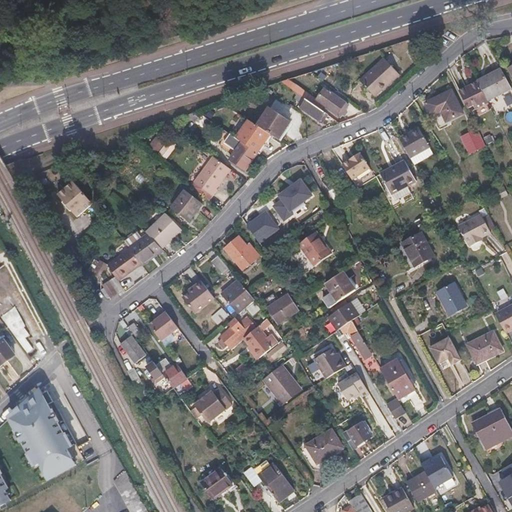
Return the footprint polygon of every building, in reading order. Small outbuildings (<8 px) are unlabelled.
[(385,83),(386,84),(398,73),(383,57),(358,80),(372,95),(385,83)] [(477,82),(477,83),(486,99),(488,102),(511,90),(501,70),(477,82)] [(467,108),(486,99),(477,83),(460,92),(467,108)] [(298,94),(316,106),(319,102),(296,86),(293,90),(298,94)] [(425,104),(431,117),(441,113),(445,123),(463,114),(452,91),(425,104)] [(333,93),(324,106),(340,117),(349,105),(333,93)] [(322,123),(328,115),(316,106),(298,94),(295,99),(304,105),(302,108),(322,123)] [(271,135),(279,140),(290,123),(269,109),(258,126),(271,135)] [(237,139),(258,153),(271,135),(258,126),(250,121),(237,139)] [(400,140),(410,159),(430,148),(420,129),(400,140)] [(468,155),(485,147),(477,130),(460,138),(468,155)] [(246,170),(258,153),(237,139),(228,133),(220,145),(234,155),(231,160),(246,170)] [(343,165),(352,180),(371,169),(361,154),(343,165)] [(231,169),(214,157),(195,183),(214,196),(218,190),(217,189),(231,169)] [(382,178),(392,195),(416,183),(406,163),(397,168),(398,170),(382,178)] [(284,221),(287,220),(286,219),(279,208),(299,194),(305,202),(312,196),(300,180),(278,196),(281,200),(273,206),(284,221)] [(93,204),(75,182),(59,195),(64,202),(63,203),(71,212),(72,211),(77,217),(93,204)] [(362,191),(366,198),(373,194),(368,186),(362,191)] [(172,208),(188,221),(203,204),(186,191),(172,208)] [(293,230),(299,226),(297,224),(310,214),(307,210),(310,208),(305,202),(299,194),(279,208),(286,219),(287,220),(291,227),(290,227),(293,230)] [(248,226),(259,243),(278,229),(266,212),(248,226)] [(489,231),(488,228),(482,216),(480,213),(457,225),(466,243),(468,242),(468,244),(478,239),(477,237),(481,235),(489,231)] [(487,213),(482,216),(488,228),(493,226),(487,213)] [(148,234),(162,249),(182,230),(166,214),(146,232),(148,234)] [(288,229),(290,227),(291,227),(287,220),(283,223),(288,229)] [(164,251),(162,249),(148,234),(143,238),(139,232),(125,242),(130,248),(142,265),(142,266),(164,251)] [(320,243),(323,241),(317,232),(314,234),(320,243)] [(320,243),(314,234),(299,244),(315,267),(332,255),(323,241),(320,243)] [(422,234),(402,243),(414,267),(434,257),(422,234)] [(257,258),(247,247),(240,238),(226,250),(243,270),(257,258)] [(247,247),(257,258),(260,255),(250,244),(247,247)] [(110,263),(121,279),(142,265),(130,248),(110,263)] [(223,273),(229,269),(219,257),(214,261),(223,273)] [(94,275),(101,278),(107,265),(100,262),(94,275)] [(108,265),(117,279),(118,281),(121,279),(110,263),(108,265)] [(330,308),(356,290),(344,272),(325,285),(331,294),(323,299),(330,308)] [(255,300),(250,293),(235,275),(226,282),(231,288),(224,295),(240,313),(254,301),(255,300)] [(118,293),(124,290),(118,281),(117,279),(111,282),(118,293)] [(109,280),(101,285),(109,298),(117,294),(109,280)] [(195,314),(216,299),(202,282),(195,287),(196,290),(191,293),(184,298),(195,314)] [(454,285),(437,294),(450,317),(467,308),(454,285)] [(269,308),(279,324),(299,311),(289,296),(269,308)] [(341,329),(351,321),(360,316),(352,304),(329,318),(337,331),(338,330),(341,329)] [(511,304),(494,314),(505,333),(511,329),(511,304)] [(0,317),(27,354),(33,350),(26,338),(29,335),(24,328),(25,326),(15,305),(0,317)] [(241,315),(245,319),(254,312),(251,307),(241,315)] [(230,314),(224,308),(213,318),(218,324),(230,314)] [(165,311),(160,315),(174,333),(179,329),(165,311)] [(162,342),(174,333),(160,315),(159,315),(161,318),(156,322),(151,326),(162,342)] [(229,323),(232,326),(235,330),(240,325),(234,318),(229,323)] [(231,350),(244,339),(256,329),(247,319),(240,325),(235,330),(221,341),(219,343),(224,349),(227,346),(231,350)] [(264,321),(256,329),(244,339),(258,359),(277,344),(270,335),(264,340),(258,332),(267,325),(264,321)] [(372,356),(351,321),(341,329),(345,335),(349,332),(366,359),(372,356)] [(129,327),(137,339),(142,335),(134,323),(129,327)] [(218,337),(221,341),(235,330),(232,326),(218,337)] [(345,335),(341,329),(338,330),(337,331),(334,333),(338,339),(345,335)] [(467,346),(476,366),(503,352),(494,332),(467,346)] [(132,336),(121,344),(135,364),(146,355),(132,336)] [(272,363),(290,347),(285,339),(284,338),(280,342),(279,343),(281,345),(267,357),(272,363)] [(453,367),(462,362),(450,339),(431,349),(439,366),(450,360),(453,367)] [(6,342),(0,345),(0,367),(2,370),(11,365),(18,358),(6,342)] [(329,378),(349,367),(344,359),(341,361),(338,355),(335,349),(318,359),(329,378)] [(166,358),(156,365),(162,372),(163,375),(174,389),(188,379),(178,364),(173,368),(166,358)] [(397,398),(399,400),(414,391),(397,361),(381,370),(397,398)] [(154,378),(162,372),(156,365),(154,362),(149,366),(148,370),(154,378)] [(277,391),(285,403),(302,391),(283,365),(264,379),(274,394),(277,391)] [(363,397),(370,394),(359,374),(340,385),(349,400),(355,396),(361,393),(362,396),(363,397)] [(375,384),(380,393),(386,389),(381,381),(375,384)] [(233,405),(221,389),(215,394),(213,392),(207,397),(207,396),(201,401),(195,406),(209,424),(233,405)] [(282,405),(285,403),(277,391),(274,394),(282,405)] [(56,417),(41,394),(9,423),(42,481),(46,478),(52,487),(81,471),(73,457),(76,453),(68,441),(71,439),(60,416),(56,417)] [(397,398),(393,400),(402,415),(406,412),(399,400),(397,398)] [(393,400),(386,404),(395,419),(402,415),(393,400)] [(472,425),(486,451),(511,436),(511,430),(501,410),(472,425)] [(344,435),(352,449),(372,437),(364,423),(344,435)] [(307,446),(318,464),(344,449),(333,430),(307,446)] [(421,464),(426,472),(435,488),(452,479),(439,456),(430,461),(429,459),(421,464)] [(275,465),(271,468),(266,461),(254,470),(253,468),(245,474),(254,486),(262,480),(279,503),(295,491),(277,468),(275,465)] [(501,480),(511,502),(511,463),(503,468),(508,476),(501,480)] [(15,494),(0,469),(0,511),(5,511),(16,507),(11,496),(15,494)] [(201,483),(213,499),(233,486),(222,469),(201,483)] [(146,511),(125,471),(114,481),(130,511),(146,511)] [(418,503),(437,492),(435,488),(426,472),(407,483),(418,503)] [(345,495),(353,507),(355,511),(372,511),(357,487),(345,495)] [(384,499),(391,511),(406,511),(414,508),(403,488),(384,499)]
